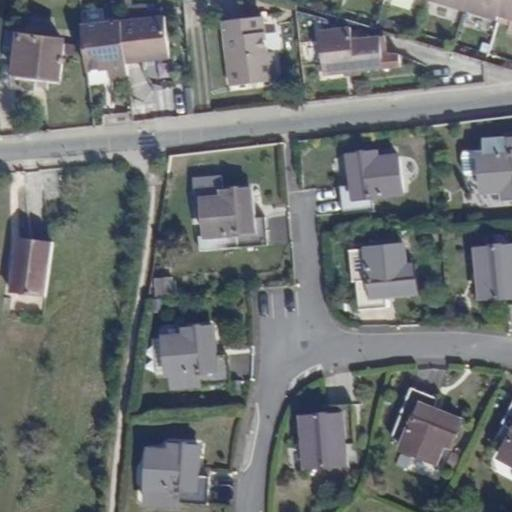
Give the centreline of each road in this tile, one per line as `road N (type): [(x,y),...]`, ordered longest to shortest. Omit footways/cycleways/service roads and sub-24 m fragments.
road 1 (residential): [(0,157),(511,99)]
road 2 (residential): [(315,359),(417,341),(511,348)]
road 3 (residential): [(255,511),(253,481),(287,363),(315,359)]
road 4 (residential): [(315,359),(292,191)]
